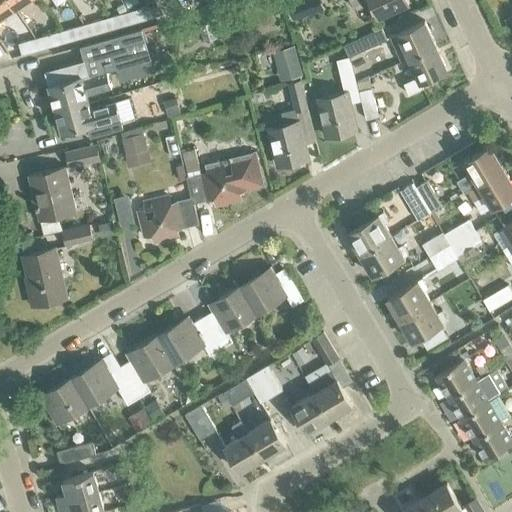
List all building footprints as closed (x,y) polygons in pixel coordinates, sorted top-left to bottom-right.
[(0,0),(0,16),(14,7),(9,0),(0,0)] [(320,0),(293,0),(286,2),(291,18),(323,7),(320,0)] [(407,0),(350,0),(352,4),(360,0),(369,0),(377,16),(408,1),(407,0)] [(148,5),(128,11),(122,1),(114,4),(119,14),(18,43),(21,55),(151,17),(148,5)] [(408,57),(435,45),(424,20),(389,36),(400,61),(408,57)] [(343,45),(348,57),(386,39),(381,27),(355,40),(343,45)] [(55,112),(88,102),(86,94),(111,87),(106,70),(150,58),(142,29),(79,47),(83,60),(44,71),(48,86),(47,86),(55,112)] [(282,78),(301,72),(293,45),(273,51),(282,78)] [(435,45),(408,57),(417,76),(403,82),(408,93),(423,87),(420,81),(446,69),(435,45)] [(345,89),(346,90),(318,98),(327,134),(356,127),(352,112),(363,111),(346,52),(336,56),(345,89)] [(288,83),(295,110),(307,107),(300,80),(288,83)] [(358,90),(364,112),(365,118),(377,115),(371,87),(358,90)] [(114,100),(119,115),(132,111),(128,96),(114,100)] [(122,127),(119,115),(114,100),(90,107),(88,102),(55,112),(60,132),(86,125),(89,136),(122,127)] [(269,127),(278,165),(306,158),(297,120),(269,127)] [(121,132),(132,167),(151,160),(141,126),(121,132)] [(65,151),(68,166),(99,158),(95,143),(65,151)] [(462,192),(502,168),(488,145),(463,160),(470,172),(455,180),(462,192)] [(191,201),(192,201),(213,196),(215,204),(240,198),(238,190),(261,184),(254,152),(205,164),(207,172),(200,174),(194,147),(182,151),(188,177),(185,177),(190,198),(191,201)] [(27,174),(38,219),(75,210),(64,166),(27,174)] [(511,184),(502,168),(462,192),(466,190),(480,213),(490,207),(491,207),(511,194),(511,184)] [(414,186),(429,211),(440,205),(425,179),(414,186)] [(429,211),(414,186),(412,182),(399,189),(416,219),(429,211)] [(190,198),(170,203),(168,195),(144,201),(145,209),(138,211),(143,235),(151,233),(153,241),(178,235),(176,227),(197,222),(192,201),(191,201),(190,198)] [(357,254),(390,234),(383,224),(387,221),(381,211),(346,232),(354,246),(353,246),(357,254)] [(449,244),(474,230),(467,219),(443,234),(449,244)] [(507,255),(511,251),(511,219),(493,231),(507,255)] [(62,230),(66,246),(91,240),(87,224),(62,230)] [(449,244),(456,255),(480,240),(474,230),(449,244)] [(449,244),(443,234),(441,231),(421,243),(429,256),(449,244)] [(390,234),(357,254),(362,262),(364,261),(371,275),(406,254),(401,244),(397,246),(390,234)] [(457,257),(456,255),(449,244),(429,256),(436,270),(457,257)] [(21,254),(33,304),(66,296),(54,246),(21,254)] [(239,285),(255,312),(284,295),(291,305),(302,298),(283,267),(267,277),(263,270),(239,285)] [(396,321),(429,301),(422,289),(426,287),(420,277),(386,298),(394,311),(391,312),(396,321)] [(225,330),(255,312),(239,285),(214,300),(218,306),(201,316),(220,347),(232,340),(225,330)] [(482,299),(488,310),(511,296),(511,294),(506,285),(482,299)] [(429,301),(396,321),(401,329),(404,328),(411,341),(418,336),(426,349),(446,337),(439,324),(446,320),(440,310),(436,312),(429,301)] [(208,354),(220,347),(201,316),(185,326),(181,319),(156,334),(172,361),(202,344),(208,354)] [(311,338),(326,363),(337,356),(322,331),(311,338)] [(506,361),(511,357),(511,347),(504,333),(493,339),(506,361)] [(143,379),(172,361),(156,334),(132,348),(136,355),(119,365),(138,396),(149,389),(143,379)] [(447,397),(475,380),(463,358),(434,375),(447,397)] [(475,366),(480,376),(494,368),(488,359),(475,366)] [(138,396),(119,365),(109,371),(105,363),(98,367),(95,361),(70,376),(86,404),(116,386),(126,403),(138,396)] [(255,371),(270,396),(281,389),(267,365),(255,371)] [(308,383),(313,392),(328,417),(351,404),(336,378),(335,378),(330,370),(308,383)] [(260,402),(270,396),(255,371),(245,377),(260,402)] [(57,421),(86,404),(70,376),(45,391),(49,397),(44,400),(57,421)] [(459,417),(487,400),(475,380),(447,397),(459,417)] [(305,431),(328,417),(313,392),(290,405),(305,431)] [(471,437),(499,420),(510,413),(498,394),(487,400),(459,417),(471,437)] [(184,414),(199,438),(215,429),(200,404),(184,414)] [(247,431),(262,457),(285,443),(269,418),(247,431)] [(262,457),(247,431),(240,420),(230,425),(237,437),(224,445),(239,471),(262,457)] [(499,420),(471,437),(483,458),(511,441),(499,420)] [(55,449),(59,463),(94,453),(90,439),(55,449)] [(115,464),(118,477),(128,475),(124,461),(115,464)] [(58,502),(97,491),(92,471),(61,479),(65,491),(55,493),(58,502)] [(422,496),(430,511),(481,511),(473,498),(462,504),(464,506),(460,508),(445,483),(422,496)] [(126,505),(136,502),(132,488),(122,491),(126,505)] [(70,511),(99,511),(103,511),(97,491),(58,502),(60,510),(69,507),(70,511)] [(399,511),(430,511),(422,496),(399,510),(399,511)] [(138,511),(136,502),(126,505),(127,511),(138,511)]
